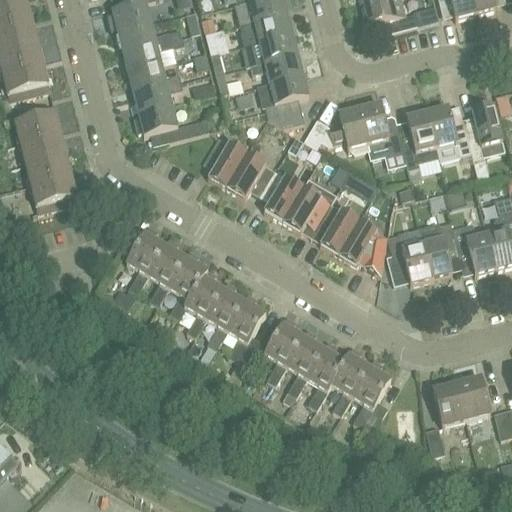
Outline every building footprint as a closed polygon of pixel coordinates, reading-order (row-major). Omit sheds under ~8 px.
[(112,16),(113,19),(108,20),(111,35),(116,34),(117,37),(151,28),(146,7),(163,3),(161,0),(126,0),(110,4),(113,15),(112,16)] [(191,9),(188,0),(175,0),(179,12),(191,9)] [(282,0),(273,0),(233,10),(239,31),(287,19),(282,0)] [(246,0),(248,6),(233,10),(273,0),(246,0)] [(360,0),(363,9),(399,0),(400,0),(360,0)] [(389,39),(417,32),(414,20),(405,22),(399,0),(363,9),(369,31),(386,27),(389,39)] [(436,0),(438,3),(448,1),(455,25),(476,20),(470,0),(436,0)] [(470,0),(476,20),(496,15),(492,0),(470,0)] [(6,10),(16,8),(15,1),(5,4),(6,10)] [(0,11),(0,56),(37,47),(32,27),(27,5),(16,8),(6,10),(0,11)] [(438,27),(434,12),(413,18),(414,20),(417,32),(438,27)] [(293,39),(287,19),(239,31),(241,39),(255,35),(259,48),(293,39)] [(204,34),(205,39),(216,36),(215,32),(212,22),(202,24),(204,34)] [(151,28),(117,37),(122,58),(180,43),(178,35),(154,41),(151,28)] [(223,34),(216,36),(205,39),(210,60),(221,57),(228,55),(223,34)] [(259,48),(245,51),(250,72),(298,60),(293,39),(259,48)] [(158,57),(182,51),(180,43),(122,58),(128,78),(162,70),(158,57)] [(0,71),(2,79),(7,100),(18,98),(28,95),(38,93),(48,90),(37,47),(0,56),(0,71)] [(221,57),(210,60),(211,60),(210,60),(216,81),(224,79),(219,58),(222,58),(221,57)] [(193,63),(196,76),(209,72),(206,59),(193,63)] [(303,81),(298,60),(250,72),(252,80),(266,76),(269,89),(303,81)] [(165,82),(162,70),(128,78),(133,99),(181,87),(179,79),(165,82)] [(303,81),(269,89),(274,110),(264,113),(267,124),(293,118),(290,107),(308,102),(303,81)] [(183,95),(181,87),(133,99),(138,120),(172,111),(169,98),(183,95)] [(192,93),(195,105),(216,100),(213,88),(204,91),(192,93)] [(48,90),(38,93),(39,99),(50,96),(48,90)] [(38,93),(28,95),(29,101),(39,99),(38,93)] [(28,95),(18,98),(19,104),(29,101),(28,95)] [(19,104),(18,98),(7,100),(9,106),(19,104)] [(507,98),(497,100),(499,119),(510,117),(507,98)] [(397,131),(386,134),(380,109),(359,114),(368,150),(380,147),(383,160),(392,158),(392,159),(403,156),(402,151),(397,131)] [(53,111),(43,113),(45,120),(55,117),(53,111)] [(134,124),(138,138),(143,137),(144,141),(150,140),(150,141),(175,135),(177,145),(209,137),(206,125),(177,132),(172,111),(138,120),(139,123),(134,124)] [(478,142),(467,145),(471,160),(474,169),(484,166),(484,164),(505,158),(493,112),(472,117),(478,142)] [(43,113),(33,116),(35,122),(45,120),(43,113)] [(448,113),(427,118),(436,154),(438,163),(439,167),(471,160),(467,145),(465,135),(454,138),(448,113)] [(341,130),(329,133),(316,125),(303,147),(316,155),(321,148),(327,151),(345,146),(347,155),(349,155),(353,160),(369,155),(368,150),(359,114),(338,120),(341,130)] [(33,116),(23,118),(24,125),(35,122),(33,116)] [(20,149),(25,170),(66,159),(55,117),(45,120),(35,122),(24,125),(14,127),(20,149)] [(24,125),(23,118),(13,121),(14,127),(24,125)] [(406,123),(412,148),(402,151),(403,156),(408,175),(419,173),(418,168),(438,163),(436,154),(427,118),(406,123)] [(226,194),(247,160),(218,143),(203,169),(213,175),(208,183),(226,194)] [(66,205),(76,202),(66,159),(25,170),(36,212),(46,210),(56,207),(66,205)] [(275,177),(247,160),(226,194),(245,205),(250,197),(259,202),(275,177)] [(338,168),(329,186),(340,191),(349,173),(338,168)] [(378,192),(349,176),(341,191),(370,207),(378,192)] [(303,193),(275,177),(259,202),(269,208),(264,217),(282,228),(303,193)] [(303,193),(282,228),(301,239),(306,230),(315,236),(331,210),(336,201),(308,185),(303,193)] [(411,193),(398,197),(401,208),(414,205),(411,193)] [(461,195),(444,200),(447,213),(465,209),(461,195)] [(68,211),(78,208),(76,202),(66,205),(68,211)] [(58,213),(68,211),(66,205),(56,207),(58,213)] [(48,216),(58,213),(56,207),(46,210),(48,216)] [(37,218),(48,216),(46,210),(36,212),(37,218)] [(331,210),(315,236),(325,241),(320,250),(338,261),(359,227),(331,210)] [(487,240),(495,276),(511,271),(511,253),(510,246),(511,245),(511,219),(494,224),(497,238),(487,240)] [(359,227),(338,261),(357,272),(359,269),(380,282),(387,244),(359,227)] [(439,231),(419,236),(431,285),(452,280),(446,255),(456,253),(452,234),(450,228),(439,231)] [(495,276),(487,240),(476,243),(472,229),(452,234),(456,253),(458,259),(468,256),(474,281),(495,276)] [(166,251),(165,251),(153,244),(157,237),(149,232),(145,239),(126,270),(139,277),(128,294),(137,300),(148,282),(147,282),(166,251)] [(410,291),(431,285),(419,236),(398,241),(387,244),(393,268),(404,266),(410,291)] [(147,282),(148,282),(159,289),(149,307),(158,312),(168,295),(168,294),(186,264),(190,257),(186,263),(174,256),(178,250),(169,245),(165,251),(166,251),(147,282)] [(190,257),(186,264),(168,294),(168,295),(180,302),(170,319),(178,324),(185,313),(207,276),(195,269),(198,262),(190,257)] [(215,281),(207,276),(185,313),(197,320),(186,338),(195,343),(206,326),(205,325),(224,295),(223,295),(211,287),(215,281)] [(205,325),(206,326),(217,333),(207,350),(216,355),(226,338),(244,307),(232,300),(236,293),(227,288),(223,295),(224,295),(205,325)] [(244,307),(226,338),(238,345),(228,362),(237,368),(230,380),(226,386),(236,391),(262,348),(252,342),(265,319),(253,312),(256,306),(248,300),(244,307)] [(304,342),(303,342),(291,335),(295,329),(287,323),(283,330),(264,361),(277,368),(267,386),(275,391),(286,374),(285,373),(304,342)] [(303,342),(304,342),(285,373),(286,374),(298,381),(287,398),(295,403),(296,403),(306,386),(324,355),(324,354),(312,347),(316,341),(307,336),(303,342)] [(324,354),(324,355),(306,386),(318,393),(308,410),(316,415),(327,398),(331,392),(330,391),(345,367),(344,367),(333,360),(336,353),(328,348),(324,354)] [(345,367),(330,391),(331,392),(342,399),(332,416),(341,421),(351,404),(369,373),(357,365),(361,359),(352,354),(348,360),(344,367),(345,367)] [(369,373),(351,404),(363,411),(353,428),(372,440),(387,414),(377,408),(390,385),(378,378),(382,371),(373,366),(369,373)] [(224,376),(223,378),(221,382),(226,386),(230,380),(224,376)] [(490,421),(480,383),(456,389),(466,427),(490,421)] [(466,427),(456,389),(432,395),(442,433),(466,427)] [(286,397),(282,405),(291,411),(295,403),(287,398),(286,397)] [(511,440),(506,416),(494,419),(500,446),(511,442),(511,440)] [(438,433),(425,437),(432,463),(445,460),(438,433)] [(0,487),(8,479),(12,484),(15,483),(17,481),(19,480),(20,478),(21,475),(22,473),(22,471),(22,468),(21,466),(20,464),(18,462),(16,460),(14,459),(11,458),(7,463),(0,455),(0,487)]
